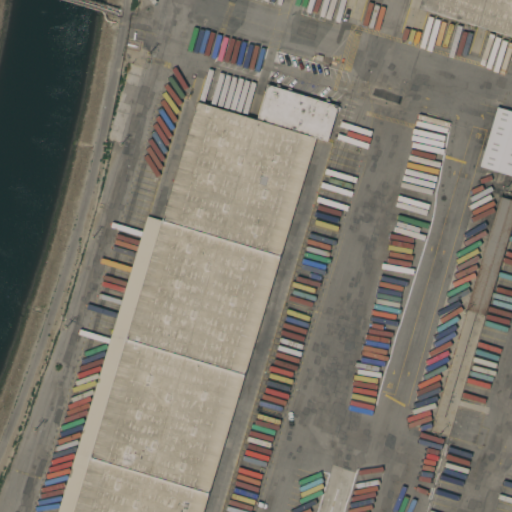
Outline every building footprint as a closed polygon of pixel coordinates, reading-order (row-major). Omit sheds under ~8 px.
[(345,0),(341,15),(327,10),(330,0),(345,0)] [(511,36),(417,9),(419,0),(511,0),(511,36)] [(140,38),(139,44),(129,42),(130,36),(140,38)] [(55,511),(145,216),(160,220),(196,101),(255,119),(266,84),(274,87),(275,84),(279,85),(278,88),(285,90),(286,87),(290,89),(289,91),(323,102),(324,98),(329,100),(328,103),(336,106),(335,109),(339,110),(337,119),(333,117),(325,141),(314,138),(201,511),(55,511)] [(198,99),(202,84),(216,88),(213,97),(223,101),(222,106),(198,99)] [(477,171),(495,106),(511,111),(511,176),(493,171),(492,175),(487,174),(477,171)] [(477,188),(479,179),(484,180),(483,183),(499,188),(500,185),(503,186),(500,195),(477,188)] [(511,218),(483,315),(464,310),(498,197),(511,200),(511,218)] [(427,433),(425,439),(410,434),(412,428),(427,433)]
